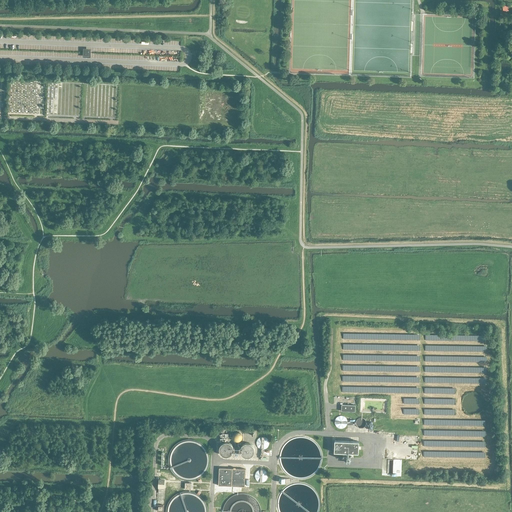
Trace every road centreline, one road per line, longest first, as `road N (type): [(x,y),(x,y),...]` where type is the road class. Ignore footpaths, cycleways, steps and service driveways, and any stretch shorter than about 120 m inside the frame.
road 1 (unknown): [(0,18),(213,16),(214,36),(303,110),(304,240),(321,247)]
road 2 (residential): [(0,57),(178,65),(189,56),(183,49),(0,41)]
